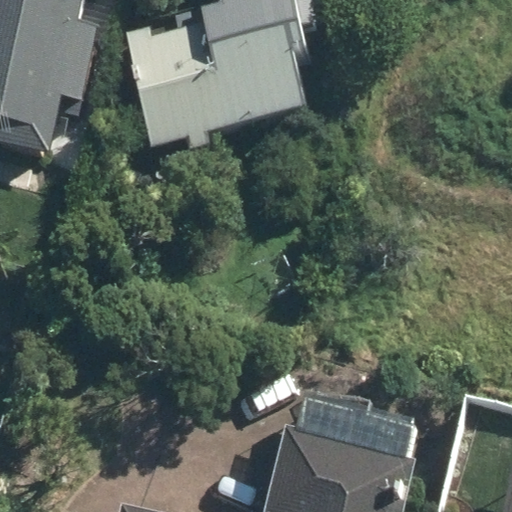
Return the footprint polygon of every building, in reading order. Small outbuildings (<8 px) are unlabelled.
[(0,0),(0,158),(55,172),(70,113),(88,117),(107,43),(86,38),(95,0),(0,0)] [(196,0),(202,33),(134,44),(154,168),(218,157),(215,141),(312,125),(303,68),(315,66),(304,0),(196,0)] [(511,82),(396,54),(367,170),(511,206),(511,82)] [(0,444),(30,307),(0,300),(0,444)] [(283,511),(413,511),(423,478),(406,473),(416,437),(310,410),(283,511)]
